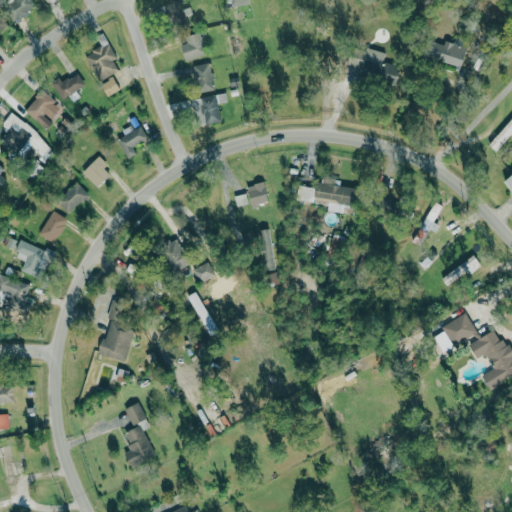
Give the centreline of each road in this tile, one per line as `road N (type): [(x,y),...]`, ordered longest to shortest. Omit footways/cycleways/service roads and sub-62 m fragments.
road 1 (residential): [(511,238),(442,171),(351,137),(271,134),(169,174),(105,239),(68,318),(62,422),(93,511)]
road 2 (residential): [(190,161),(129,0)]
road 3 (residential): [(0,86),(27,58),(118,0)]
